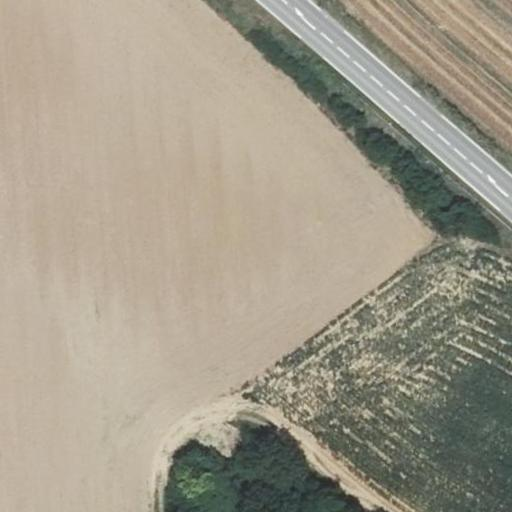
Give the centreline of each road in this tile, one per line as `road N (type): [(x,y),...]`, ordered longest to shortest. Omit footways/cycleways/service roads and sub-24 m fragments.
road 1 (track): [(158,511),(171,440),(206,411),(235,407),(259,409),(395,511)]
road 2 (secondary): [(282,0),(511,195)]
